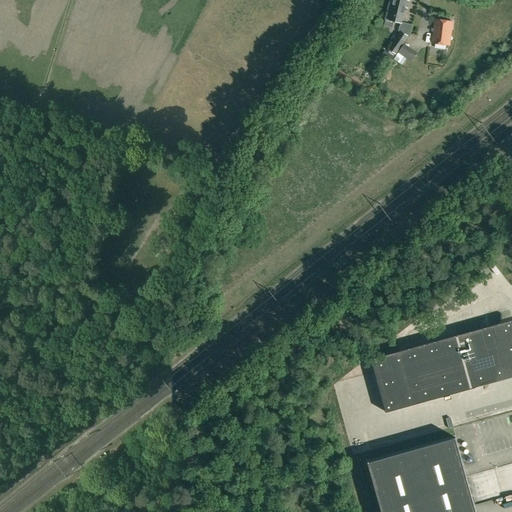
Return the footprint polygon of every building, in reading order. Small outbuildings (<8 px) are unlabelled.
[(389,2),(385,19),(386,19),(394,21),(401,23),(401,22),(406,0),(393,0),(393,3),(389,2)] [(435,20),(432,44),(449,46),(453,22),(435,20)] [(408,36),(401,32),(389,49),(396,54),(408,36)] [(403,45),(398,53),(411,62),(417,54),(403,45)] [(190,207),(178,224),(188,231),(200,214),(190,207)] [(175,228),(171,235),(179,240),(183,233),(175,228)] [(168,255),(173,258),(179,249),(174,245),(168,255)] [(511,319),(371,359),(386,413),(483,386),(482,384),(511,375),(511,319)] [(476,511),(456,438),(368,462),(382,511),(476,511)]
